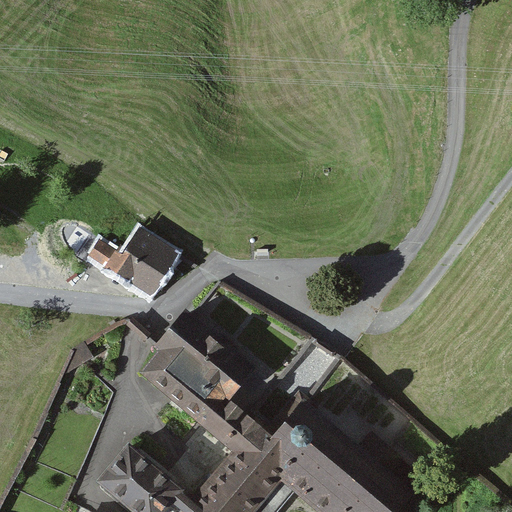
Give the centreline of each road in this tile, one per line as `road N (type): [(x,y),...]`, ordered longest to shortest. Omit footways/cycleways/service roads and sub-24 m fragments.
road 1 (residential): [(467,0),(451,167),(424,230),(397,266),(220,266),(159,310),(0,294)]
road 2 (track): [(220,266),(70,159),(0,121)]
road 3 (track): [(344,325),(375,326),(412,306),(511,177)]
